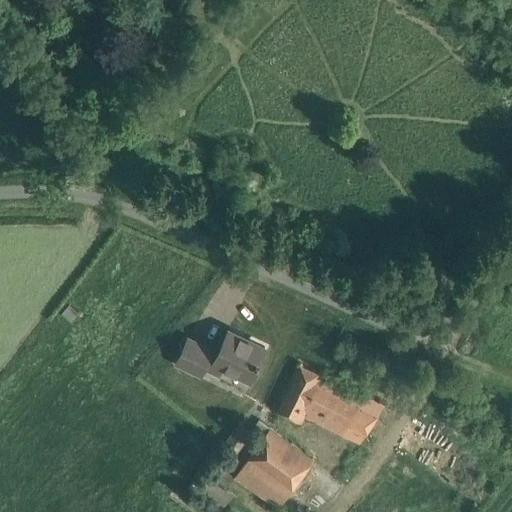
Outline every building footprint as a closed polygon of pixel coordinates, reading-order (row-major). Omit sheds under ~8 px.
[(250,378),(256,365),(265,347),(228,329),(217,354),(211,351),(212,349),(189,338),(180,356),(177,363),(200,374),(203,369),(217,376),(222,365),(250,378)] [(365,445),(385,405),(300,364),(292,382),(277,411),(301,422),(304,415),(365,445)] [(224,443),(237,452),(252,431),(240,421),(224,443)] [(234,477),(279,508),(314,459),(270,427),(244,463),(228,452),(221,462),(237,473),(234,477)] [(234,475),(218,465),(211,477),(227,486),(234,475)] [(198,493),(222,508),(234,494),(208,478),(198,493)]
